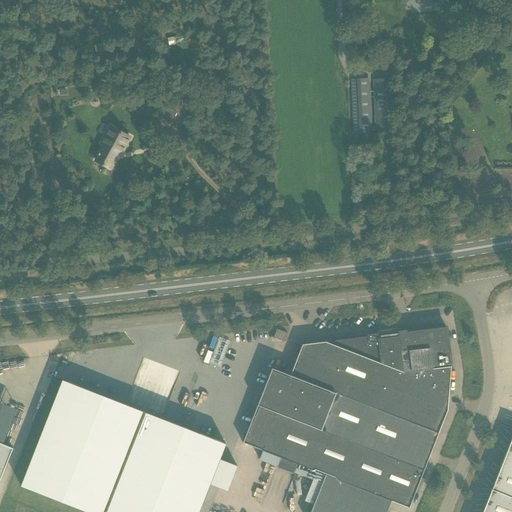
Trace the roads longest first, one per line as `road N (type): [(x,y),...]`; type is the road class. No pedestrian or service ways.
road 1 (secondary): [(0,307),(511,241)]
road 2 (unclassified): [(0,344),(472,280)]
road 3 (unclassified): [(87,262),(511,206)]
road 4 (unclassified): [(444,511),(488,388),(472,280)]
